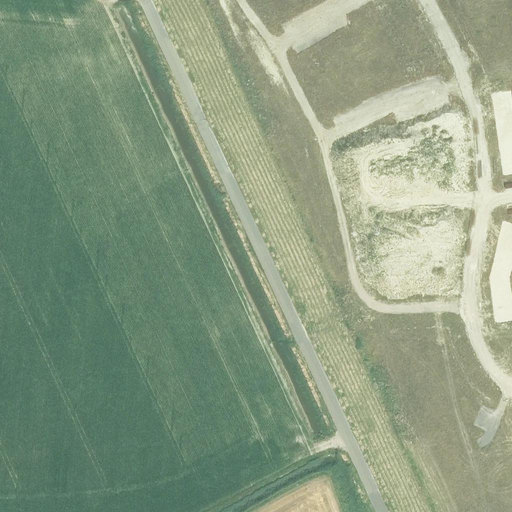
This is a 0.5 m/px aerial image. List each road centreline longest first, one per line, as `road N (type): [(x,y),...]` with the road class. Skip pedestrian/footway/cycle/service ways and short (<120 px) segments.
road 1 (unclassified): [(298,335),(144,0)]
road 2 (residential): [(238,0),(277,49),(322,140),(354,284),(369,303)]
road 3 (residential): [(426,0),(457,57),(477,126),(482,200),(468,312)]
road 4 (unclassified): [(380,511),(298,335)]
